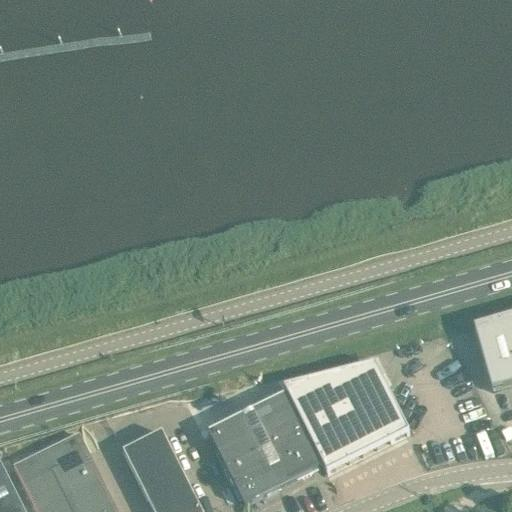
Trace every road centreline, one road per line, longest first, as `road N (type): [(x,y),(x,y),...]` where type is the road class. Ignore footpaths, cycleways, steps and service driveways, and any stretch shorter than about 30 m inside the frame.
road 1 (unclassified): [(511,232),(0,379)]
road 2 (primary): [(511,275),(0,421)]
road 3 (unclassified): [(511,468),(442,479),(350,511)]
